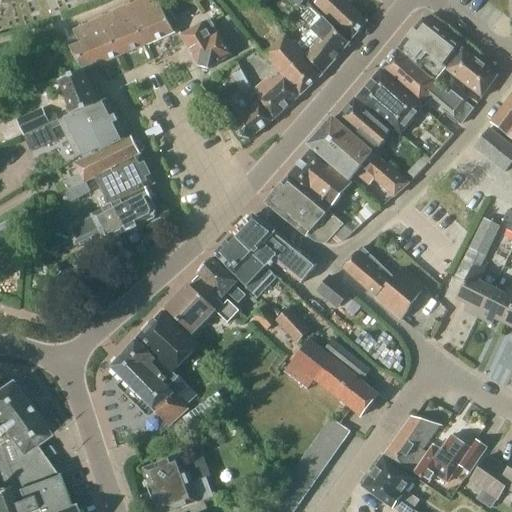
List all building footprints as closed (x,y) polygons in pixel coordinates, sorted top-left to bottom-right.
[(141,0),(126,7),(147,45),(174,33),(164,14),(156,0),(141,0)] [(352,39),(367,22),(341,0),(318,0),(315,4),(352,39)] [(322,75),(349,43),(314,9),(311,6),(301,17),(312,29),(296,45),(305,55),(305,56),(322,75)] [(120,56),(147,45),(126,7),(100,19),(120,56)] [(182,28),(172,10),(164,14),(174,33),(182,28)] [(70,48),(83,71),(85,71),(88,70),(120,56),(100,19),(73,31),(80,44),(75,46),(70,48)] [(207,70),(231,56),(209,19),(181,36),(199,68),(207,70)] [(435,82),(439,77),(446,69),(461,49),(423,19),(398,50),(435,82)] [(280,76),(300,96),(322,76),(285,36),(264,55),(280,76)] [(33,70),(49,60),(42,50),(27,59),(33,70)] [(381,70),(418,103),(426,94),(444,108),(450,113),(449,114),(462,124),(473,110),(452,91),(450,94),(435,82),(397,50),(381,70)] [(481,98),(497,76),(462,50),(447,69),(481,98)] [(423,108),(418,103),(381,70),(357,99),(401,135),(423,108)] [(72,115),(98,104),(85,71),(83,71),(58,81),(72,115)] [(249,140),(272,122),(247,84),(240,71),(233,76),(242,92),(221,105),(240,138),(249,140)] [(300,96),(280,76),(279,77),(277,74),(268,81),(267,79),(253,91),(273,121),(300,96)] [(511,94),(490,124),(511,141),(511,94)] [(374,155),(379,159),(385,152),(380,147),(386,141),(388,143),(394,136),(392,134),(394,132),(357,99),(337,121),(375,153),(374,155)] [(100,152),(126,140),(106,100),(98,104),(72,115),(58,121),(77,159),(99,149),(100,152)] [(23,136),(50,124),(42,108),(16,120),(23,136)] [(379,159),(374,155),(337,122),(335,124),(331,120),(308,146),(350,182),(356,174),(370,186),(374,180),(394,197),(408,185),(379,159)] [(31,153),(57,141),(49,126),(24,137),(31,153)] [(505,172),(511,164),(511,147),(489,129),(474,148),(505,172)] [(414,145),(432,160),(440,150),(422,135),(414,145)] [(70,193),(87,183),(140,155),(131,137),(126,140),(100,152),(75,164),(80,174),(65,183),(69,191),(65,193),(66,194),(69,192),(70,193)] [(288,177),(308,192),(309,191),(331,208),(352,184),(310,151),(288,177)] [(96,179),(109,206),(155,185),(141,155),(96,179)] [(413,179),(430,160),(424,155),(407,173),(413,179)] [(329,212),(308,192),(288,177),(266,203),(306,237),(329,212)] [(69,192),(66,194),(70,203),(91,192),(87,183),(70,193),(69,192)] [(111,207),(124,233),(153,219),(156,211),(151,200),(152,200),(147,190),(111,207)] [(105,243),(124,233),(111,207),(67,228),(58,208),(34,220),(49,252),(72,241),(75,246),(100,233),(105,243)] [(511,224),(511,211),(508,209),(503,220),(511,224)] [(343,242),(344,241),(345,241),(346,240),(347,239),(348,238),(349,238),(350,237),(351,236),(351,235),(352,234),(353,234),(329,212),(306,237),(315,243),(325,245),(327,245),(328,245),(329,245),(330,245),(331,245),(332,245),(333,245),(334,245),(335,244),(336,244),(338,244),(339,244),(340,243),(341,243),(342,242),(343,242)] [(266,269),(267,268),(274,261),(302,284),(316,266),(254,215),(234,236),(247,249),(246,249),(266,269)] [(0,251),(24,237),(12,218),(0,225),(0,251)] [(478,319),(493,289),(479,282),(487,267),(482,265),(500,226),(485,218),(464,260),(454,278),(464,284),(456,300),(467,305),(463,312),(478,319)] [(278,278),(267,268),(266,269),(246,249),(247,249),(234,236),(216,255),(259,297),(278,278)] [(148,253),(143,246),(136,251),(140,258),(148,253)] [(394,278),(362,248),(343,269),(375,298),(401,320),(424,287),(404,268),(394,278)] [(226,303),(228,301),(224,297),(227,294),(238,304),(246,296),(234,286),(237,283),(212,258),(198,274),(198,275),(205,282),(226,303)] [(340,305),(350,293),(330,277),(317,292),(328,301),(331,298),(340,305)] [(239,311),(228,301),(226,303),(205,282),(195,292),(189,285),(165,310),(192,335),(215,311),(228,324),(239,311)] [(505,325),(511,310),(511,283),(506,296),(493,289),(478,319),(492,326),(495,320),(505,325)] [(266,331),(276,322),(262,307),(253,316),(266,331)] [(296,344),(309,332),(289,310),(276,322),(296,344)] [(172,374),(173,372),(198,345),(163,313),(137,340),(172,374)] [(178,377),(173,372),(172,374),(137,340),(111,368),(169,427),(189,408),(187,406),(197,396),(179,376),(178,377)] [(362,381),(371,370),(332,340),(324,351),(362,381)] [(378,395),(309,341),(284,372),(307,390),(314,380),(361,417),(378,395)] [(73,511),(71,507),(70,507),(59,476),(55,477),(34,448),(49,438),(10,384),(0,390),(0,511),(73,511)] [(192,429),(226,404),(217,394),(184,418),(192,429)] [(410,474),(426,452),(423,450),(440,426),(411,418),(384,456),(410,474)] [(324,428),(344,442),(350,432),(331,419),(324,428)] [(337,451),(344,442),(324,428),(318,437),(337,451)] [(470,450),(451,436),(441,451),(433,446),(414,474),(428,484),(434,475),(446,483),(459,465),(470,473),(486,449),(475,441),(470,450)] [(331,460),(337,451),(318,437),(312,446),(331,460)] [(325,469),(331,460),(312,446),(305,455),(325,469)] [(319,478),(325,469),(305,455),(299,464),(319,478)] [(183,465),(180,456),(144,469),(159,511),(171,511),(197,503),(209,498),(202,479),(210,477),(203,457),(183,465)] [(415,511),(413,510),(420,500),(406,491),(414,479),(383,457),(362,487),(393,509),(397,511),(415,511)] [(511,465),(508,471),(487,457),(470,482),(483,490),(476,499),(489,508),(505,486),(511,491),(511,465)] [(312,487),(319,478),(299,464),(293,473),(312,487)] [(306,495),(312,487),(293,473),(287,482),(306,495)] [(300,504),(306,495),(287,482),(280,491),(300,504)] [(291,511),(294,511),(300,504),(280,491),(274,500),(291,511)] [(272,511),(291,511),(274,500),(268,509),(272,511)]
